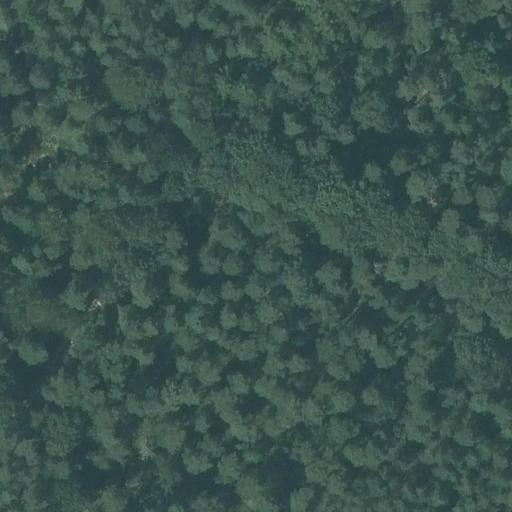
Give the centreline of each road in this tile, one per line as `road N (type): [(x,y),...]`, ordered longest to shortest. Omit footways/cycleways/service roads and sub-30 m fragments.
road 1 (track): [(324,0),(218,142),(0,39)]
road 2 (track): [(218,142),(0,439)]
road 3 (track): [(218,142),(511,271)]
